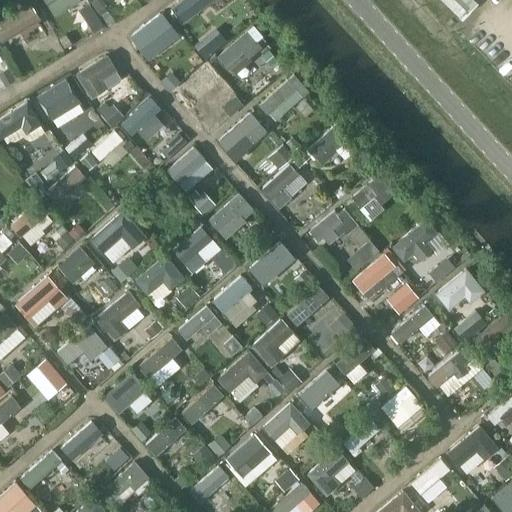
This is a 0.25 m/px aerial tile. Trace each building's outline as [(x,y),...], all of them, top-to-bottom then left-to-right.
[(28,0),(26,0),(0,17),(0,38),(3,43),(41,18),(28,0)] [(39,0),(48,15),(73,0),(39,0)] [(174,0),(171,3),(179,14),(198,0),(203,6),(210,0),(174,0)] [(474,0),(441,0),(459,17),(466,10),(468,12),(477,3),(474,0)] [(160,13),(130,35),(139,47),(152,37),(161,49),(177,36),(160,13)] [(40,23),(10,42),(18,55),(49,36),(40,23)] [(225,65),(232,76),(267,49),(256,43),(225,65)] [(106,55),(77,73),(91,96),(121,78),(106,55)] [(66,77),(36,95),(51,119),(80,100),(66,77)] [(289,79),(260,104),(275,121),(307,97),(289,79)] [(197,111),(215,94),(207,80),(185,97),(197,111)] [(149,96),(120,122),(131,134),(133,133),(138,128),(147,138),(163,124),(153,113),(159,108),(149,96)] [(0,115),(0,134),(1,136),(23,121),(28,129),(42,120),(28,97),(0,115)] [(103,107),(108,122),(123,117),(117,102),(103,107)] [(250,107),(218,136),(227,147),(245,131),(252,139),(267,126),(250,107)] [(305,147),(314,156),(332,140),(336,145),(351,133),(338,118),(305,147)] [(83,129),(65,145),(75,156),(93,140),(83,129)] [(116,130),(93,150),(102,160),(125,140),(116,130)] [(282,166),(302,141),(291,131),(270,156),(282,166)] [(192,146),(170,166),(179,176),(201,156),(192,146)] [(291,159),(261,184),(279,205),(291,194),(283,185),(300,170),(291,159)] [(48,190),(57,200),(85,177),(77,166),(48,190)] [(356,195),(368,209),(394,188),(379,173),(356,195)] [(163,174),(138,197),(147,207),(171,184),(163,174)] [(205,212),(217,201),(203,185),(191,196),(205,212)] [(239,188),(208,216),(225,234),(244,217),(241,214),(253,204),(239,188)] [(76,240),(37,192),(2,219),(45,267),(76,240)] [(122,210),(92,238),(102,250),(121,233),(133,246),(145,236),(122,210)] [(313,232),(322,243),(346,220),(336,211),(313,232)] [(425,215),(393,242),(404,255),(414,246),(422,256),(434,246),(426,236),(436,228),(425,215)] [(202,227),(179,249),(201,280),(234,249),(202,227)] [(0,236),(0,257),(15,244),(5,232),(0,236)] [(246,265),(257,277),(290,248),(279,236),(246,265)] [(57,264),(72,280),(95,259),(80,243),(57,264)] [(130,253),(112,266),(121,277),(138,264),(130,253)] [(165,253),(134,278),(154,303),(171,289),(170,288),(184,276),(165,253)] [(354,278),(365,291),(397,265),(387,253),(354,278)] [(465,268),(436,293),(448,308),(464,295),(469,301),(483,290),(465,268)] [(224,306),(250,281),(241,271),(214,297),(224,306)] [(47,274),(15,303),(28,317),(31,315),(37,322),(67,296),(47,274)] [(385,296),(399,312),(419,294),(405,278),(385,296)] [(178,294),(189,306),(203,293),(192,282),(178,294)] [(289,315),(298,323),(330,296),(321,286),(289,315)] [(128,289),(95,316),(113,339),(144,315),(137,307),(140,304),(128,289)] [(207,300),(178,325),(187,336),(202,323),(209,331),(223,319),(207,300)] [(399,347),(441,316),(425,300),(386,332),(399,347)] [(258,306),(263,320),(278,315),(273,301),(258,306)] [(333,310),(310,333),(328,350),(350,327),(333,310)] [(475,338),(487,349),(511,329),(511,314),(509,311),(475,338)] [(8,313),(0,320),(0,356),(26,333),(8,313)] [(465,340),(487,321),(480,314),(459,333),(465,340)] [(281,317),(251,345),(270,365),(284,353),(299,338),(292,331),(293,330),(281,317)] [(88,320),(56,349),(68,361),(82,348),(91,358),(98,351),(113,368),(124,359),(88,320)] [(448,329),(427,343),(435,355),(456,341),(448,329)] [(233,333),(224,344),(234,352),(243,341),(233,333)] [(139,363),(150,377),(184,348),(171,334),(139,363)] [(368,338),(336,363),(346,374),(376,348),(368,338)] [(467,341),(428,372),(436,382),(455,367),(459,372),(469,364),(465,359),(475,350),(467,341)] [(249,349),(217,377),(239,400),(257,384),(255,381),(262,375),(269,382),(274,378),(249,349)] [(45,357),(26,374),(47,398),(66,382),(45,357)] [(0,372),(8,382),(21,371),(12,360),(0,370),(0,372)] [(300,395),(308,404),(324,391),(334,401),(346,390),(329,369),(300,395)] [(131,370),(103,394),(118,412),(128,403),(143,390),(146,388),(131,370)] [(369,386),(378,398),(395,384),(386,373),(369,386)] [(183,413),(194,423),(225,395),(214,384),(183,413)] [(405,385),(381,406),(397,426),(422,404),(405,385)] [(13,396),(0,406),(0,425),(21,408),(13,396)] [(511,412),(511,398),(489,419),(495,427),(511,412)] [(290,400),(262,426),(273,439),(274,438),(282,446),(309,422),(290,400)] [(72,458),(104,429),(91,415),(59,444),(72,458)] [(148,442),(159,455),(189,430),(178,418),(148,442)] [(372,418),(347,442),(356,449),(382,427),(372,418)] [(479,424),(447,450),(459,464),(466,472),(497,446),(479,424)] [(255,428),(227,453),(243,473),(272,447),(255,428)] [(221,430),(208,440),(218,453),(231,442),(221,430)] [(412,455),(427,443),(419,433),(404,445),(412,455)] [(322,458),(306,473),(325,494),(355,469),(348,461),(339,450),(336,446),(322,458)] [(50,450),(20,477),(31,489),(63,462),(50,450)] [(109,498),(129,480),(135,486),(150,472),(136,457),(101,489),(109,498)] [(411,484),(421,496),(452,470),(442,458),(411,484)] [(199,505),(230,476),(219,465),(189,493),(199,505)] [(290,466),(276,475),(283,486),(298,476),(290,466)] [(361,494),(374,485),(365,474),(353,483),(361,494)] [(511,478),(491,496),(503,511),(506,511),(511,507),(511,478)] [(17,482),(0,496),(0,511),(6,511),(13,506),(19,511),(23,511),(33,500),(17,482)] [(403,490),(375,511),(418,511),(420,511),(403,490)] [(288,511),(307,511),(320,501),(311,491),(288,511)] [(86,501),(74,511),(106,511),(96,500),(93,496),(86,501)] [(491,511),(484,503),(473,511),(491,511)]
